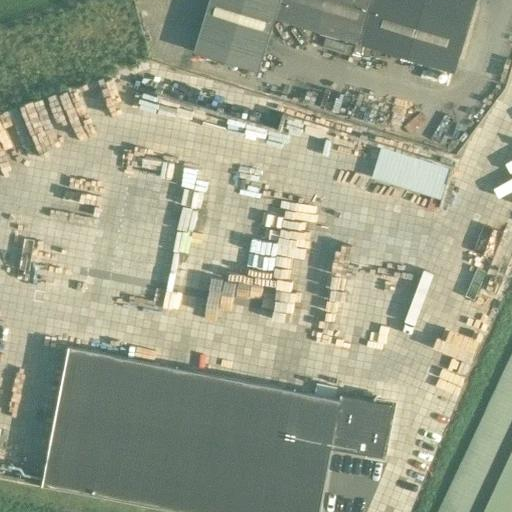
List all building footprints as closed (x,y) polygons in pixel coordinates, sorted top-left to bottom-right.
[(243,126),(276,18),(360,45),(373,0),(210,0),(178,106),(243,126)] [(373,0),(360,45),(450,73),(472,0),(373,0)] [(379,141),(369,178),(442,198),(453,159),(331,125),(330,128),(379,141)] [(511,338),(440,511),(470,511),(511,412),(511,338)] [(178,511),(321,511),(334,446),(384,455),(394,404),(344,394),(343,400),(66,347),(39,485),(178,511)] [(511,511),(511,446),(486,511),(511,511)]
